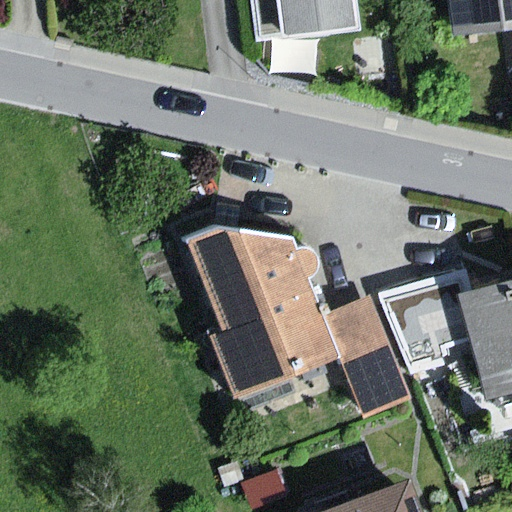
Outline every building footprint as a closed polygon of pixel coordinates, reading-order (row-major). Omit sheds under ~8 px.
[(359,0),(253,0),(259,45),(364,32),(359,0)] [(511,0),(453,0),(459,42),(511,35),(511,0)] [(207,222),(171,237),(204,319),(192,324),(221,394),(323,353),(308,313),(292,274),(299,271),(303,266),(304,261),(303,251),(302,248),(294,244),(283,244),(278,233),(207,222)] [(511,273),(442,293),(471,395),(501,387),(508,414),(511,413),(511,273)] [(365,292),(308,313),(323,353),(347,417),(404,396),(365,292)] [(270,470),(236,483),(245,507),(279,494),(270,470)] [(410,511),(396,473),(286,511),(410,511)]
